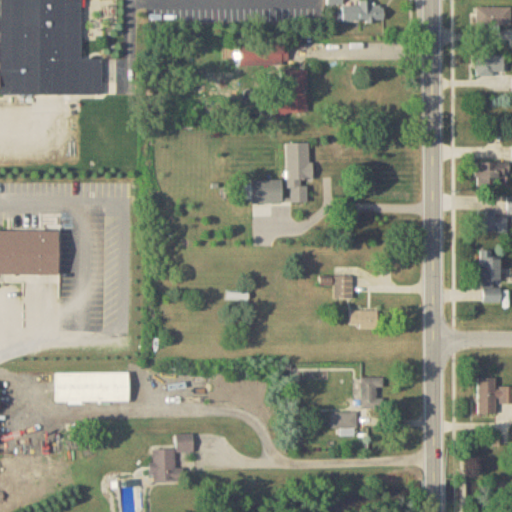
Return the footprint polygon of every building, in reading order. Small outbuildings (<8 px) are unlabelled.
[(0,0),(81,0),(84,55),(105,55),(106,90),(83,90),(0,92),(0,0)] [(343,22),(383,22),(383,2),(358,2),(358,6),(343,6),(343,22)] [(511,8),(476,8),(476,28),(511,28),(511,8)] [(238,45),(238,65),(288,65),(288,45),(238,45)] [(504,56),(476,56),(476,77),(504,77),(504,56)] [(308,115),(308,71),(284,71),(284,102),(271,102),(271,115),(308,115)] [(0,165),(13,165),(13,156),(30,156),(31,108),(1,107),(0,165)] [(307,144),(287,144),(287,201),(308,201),(307,144)] [(476,186),(509,186),(509,163),(476,163),(476,186)] [(251,181),(251,204),(281,204),(281,181),(251,181)] [(478,232),(507,232),(507,217),(495,217),(495,212),(478,212),(478,232)] [(0,222),(64,222),(64,269),(0,269),(0,222)] [(501,304),(501,250),(480,250),(480,303),(501,304)] [(352,299),(352,277),(334,277),(334,299),(352,299)] [(378,312),(350,312),(350,329),(378,329),(378,312)] [(56,402),(128,402),(128,373),(56,373),(56,402)] [(374,405),(374,392),(382,392),(382,378),(362,378),(362,405),(374,405)] [(495,378),(478,378),(478,414),(496,414),(496,403),(511,402),(511,387),(495,387),(495,378)] [(331,428),(356,428),(356,412),(331,412),(331,428)] [(192,434),(175,434),(175,449),(151,449),(151,481),(175,480),(175,453),(192,452),(192,434)]
